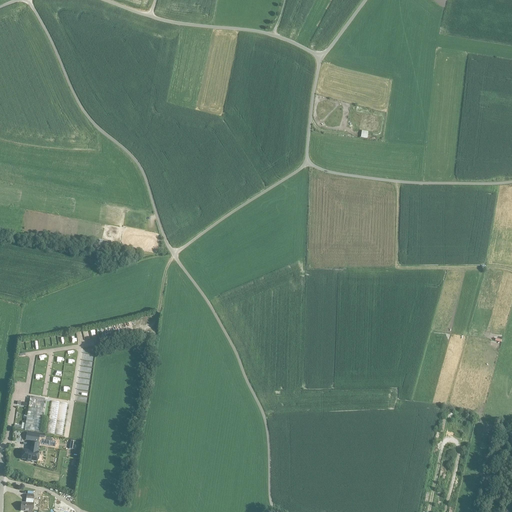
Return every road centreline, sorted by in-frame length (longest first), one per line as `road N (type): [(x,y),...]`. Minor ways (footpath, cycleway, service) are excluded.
road 1 (unclassified): [(173,254),(133,159),(80,108),(27,0)]
road 2 (unclassified): [(274,511),(261,413),(209,305),(173,254)]
road 3 (unclassified): [(308,162),(334,174),(400,182),(511,182)]
road 4 (unclassified): [(322,56),(272,34),(149,16)]
road 5 (unclassified): [(173,254),(308,162)]
